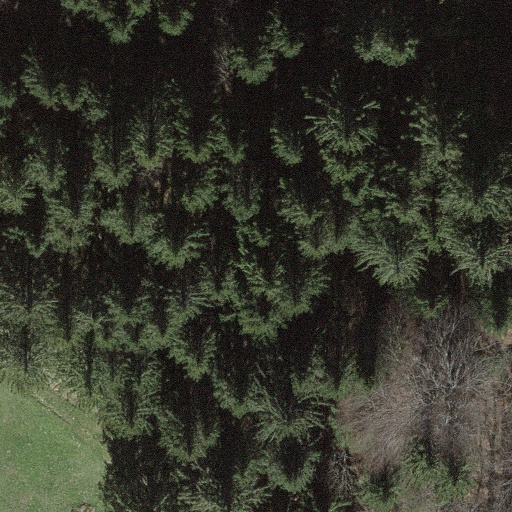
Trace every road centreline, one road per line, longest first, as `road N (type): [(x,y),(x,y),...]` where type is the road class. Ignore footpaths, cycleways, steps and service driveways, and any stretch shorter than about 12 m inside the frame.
road 1 (track): [(0,262),(169,511)]
road 2 (track): [(0,22),(168,24),(229,0)]
